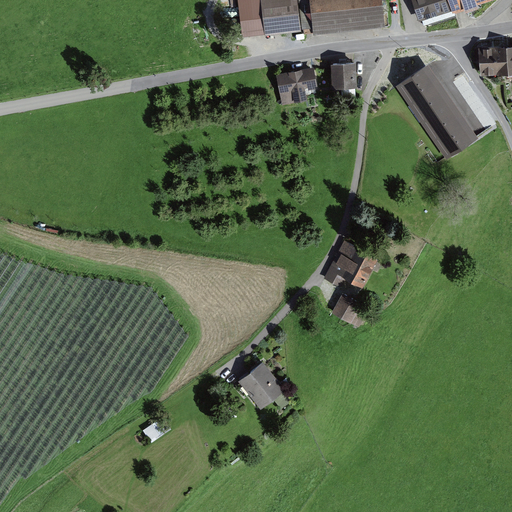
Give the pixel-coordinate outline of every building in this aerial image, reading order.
[(303,27),(299,0),(239,0),(244,33),(303,27)] [(312,0),(316,32),(387,23),(383,0),(312,0)] [(498,1),(497,0),(415,0),(423,23),(498,1)] [(511,44),(479,47),(481,74),(511,72),(511,44)] [(357,61),(333,61),(333,87),(357,87),(357,61)] [(318,88),(313,67),(278,74),(281,93),(292,91),(294,97),(306,95),(305,90),(318,88)] [(450,154),(476,137),(427,67),(402,82),(450,154)] [(377,259),(344,240),(324,275),(340,285),(346,275),(362,284),(377,259)] [(334,311),(360,325),(369,309),(342,295),(334,311)] [(262,361),(239,379),(263,408),(286,389),(262,361)] [(159,420),(145,431),(152,440),(166,429),(159,420)]
